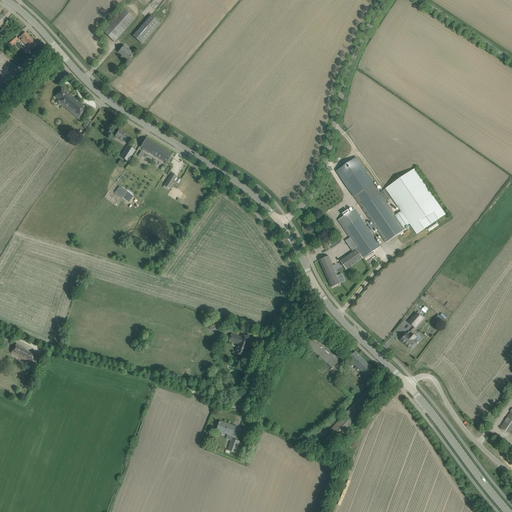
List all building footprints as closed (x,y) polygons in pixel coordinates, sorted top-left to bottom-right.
[(122,7),(105,27),(102,31),(114,42),(135,18),(122,7)] [(160,24),(151,15),(132,36),(142,45),(160,24)] [(24,49),(24,50),(27,52),(31,48),(32,49),(36,44),(25,32),(20,37),(22,39),(21,40),(27,46),(24,49)] [(7,42),(10,46),(18,39),(15,36),(7,42)] [(118,52),(128,61),(134,54),(124,46),(118,52)] [(56,96),(80,116),(86,108),(62,88),(56,96)] [(90,118),(85,127),(87,129),(93,121),(90,118)] [(119,130),(117,134),(115,136),(126,143),(130,136),(129,136),(129,137),(123,133),(124,133),(119,130)] [(141,147),(160,159),(166,163),(172,154),(146,138),(141,147)] [(120,157),(127,161),(135,150),(128,145),(120,157)] [(380,193),(373,183),(374,183),(357,158),(337,172),(354,197),(354,196),(362,208),(373,223),(367,227),(355,209),(338,221),(349,237),(350,238),(345,241),(352,251),(357,248),(364,258),(380,246),(370,231),(375,227),(386,242),(405,229),(404,228),(409,224),(416,234),(446,214),(415,169),(386,189),(380,193)] [(117,164),(122,167),(125,162),(120,159),(117,164)] [(172,173),(165,185),(170,188),(177,176),(172,173)] [(131,195),(121,187),(116,194),(126,202),(131,195)] [(340,261),(346,270),(363,258),(357,250),(340,261)] [(319,260),(332,288),(341,284),(329,256),(319,260)] [(417,313),(409,322),(415,328),(423,318),(417,313)] [(438,325),(443,319),(438,315),(433,321),(438,325)] [(407,334),(401,340),(411,349),(417,343),(416,343),(413,340),(415,337),(416,337),(412,333),(411,334),(409,332),(407,334)] [(307,345),(332,368),(343,356),(318,333),(307,345)] [(236,353),(240,355),(245,357),(251,338),(242,335),(242,337),(232,334),(230,341),(239,344),(236,353)] [(30,363),(35,355),(27,351),(27,350),(16,343),(11,353),(30,363)] [(355,351),(352,355),(348,359),(368,378),(375,370),(355,351)] [(332,432),(322,443),(330,450),(340,439),(378,399),(368,389),(330,430),(332,432)] [(511,410),(501,427),(511,434),(511,432),(511,410)] [(217,430),(232,436),(235,427),(220,421),(220,423),(219,423),(217,430)] [(228,450),(235,453),(239,442),(232,439),(228,450)]
